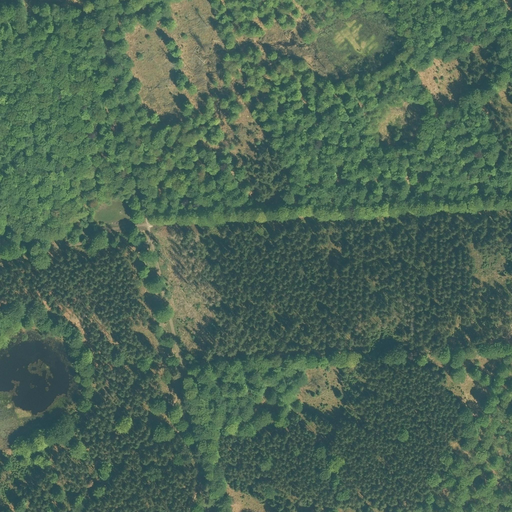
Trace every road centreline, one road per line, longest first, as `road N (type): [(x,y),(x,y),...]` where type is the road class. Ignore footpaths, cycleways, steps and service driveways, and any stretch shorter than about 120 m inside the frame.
road 1 (track): [(0,243),(147,223),(511,204)]
road 2 (track): [(216,511),(150,236)]
road 3 (track): [(225,0),(231,87),(306,215)]
road 4 (track): [(141,197),(93,0)]
road 5 (track): [(440,511),(511,373)]
